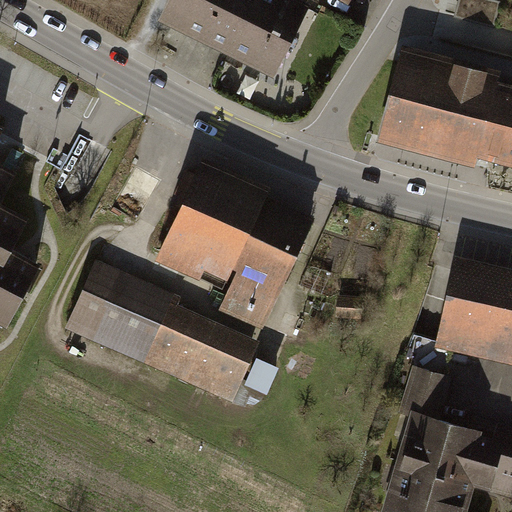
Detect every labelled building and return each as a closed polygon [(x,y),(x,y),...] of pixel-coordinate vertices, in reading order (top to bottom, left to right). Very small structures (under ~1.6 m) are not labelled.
[(171,0),(160,23),(275,79),(310,8),(294,0),(171,0)] [(457,0),(453,15),(493,26),(499,0),(457,0)] [(499,67),(400,41),(375,136),(472,162),(475,153),(511,162),(511,80),(496,76),(499,67)] [(0,193),(14,170),(0,163),(0,126),(0,125),(0,193)] [(199,162),(156,259),(199,278),(200,276),(228,288),(219,308),(263,327),(314,213),(199,162)] [(0,315),(7,319),(38,261),(12,247),(30,214),(0,198),(0,315)] [(511,267),(456,256),(435,347),(511,363),(511,267)] [(91,271),(65,336),(233,401),(254,346),(170,313),(174,303),(91,271)] [(360,297),(334,296),(333,318),(359,319),(360,297)] [(256,353),(245,381),(267,390),(279,363),(256,353)] [(465,511),(474,484),(511,494),(511,423),(472,413),(470,422),(442,414),(454,374),(411,361),(397,413),(406,415),(388,480),(378,511),(465,511)]
